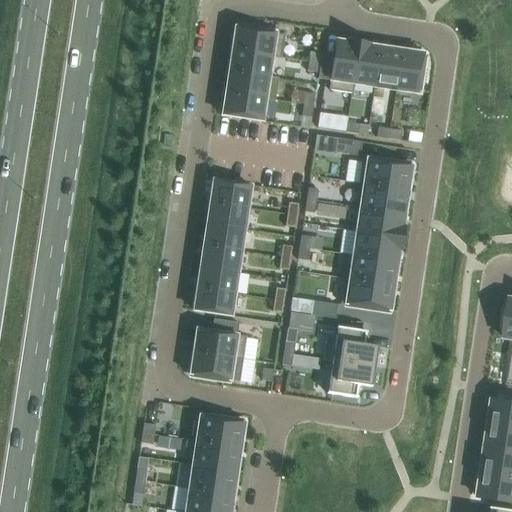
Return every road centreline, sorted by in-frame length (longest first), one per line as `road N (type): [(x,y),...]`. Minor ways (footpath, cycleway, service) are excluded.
road 1 (residential): [(329,20),(241,7),(217,22),(165,364),(184,392),(283,407)]
road 2 (residential): [(283,407),(366,418),(391,401),(447,57),(426,35),(329,20)]
road 3 (primary): [(11,511),(86,0)]
road 4 (residential): [(511,269),(492,278),(457,511)]
road 5 (primary): [(35,0),(0,238)]
